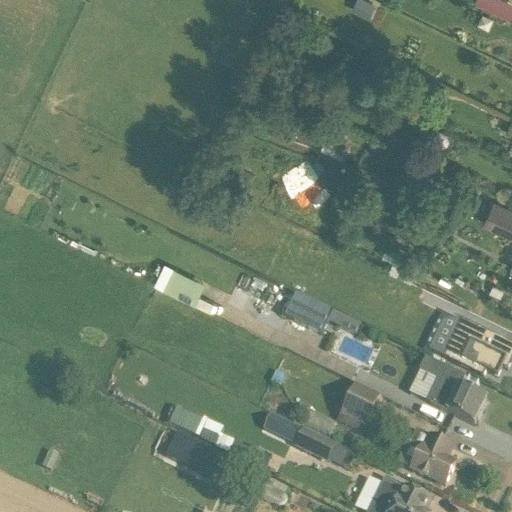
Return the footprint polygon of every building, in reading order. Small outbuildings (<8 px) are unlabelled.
[(365,18),(372,3),(365,0),(356,0),(352,11),(365,18)] [(481,226),(498,235),(500,231),(511,237),(511,235),(511,210),(494,201),(481,226)] [(190,302),(200,280),(169,266),(159,288),(190,302)] [(334,314),(297,295),(285,319),(322,338),(334,314)] [(333,318),(332,326),(338,331),(345,329),(346,321),(341,315),(333,318)] [(462,322),(443,359),(444,359),(484,379),(486,373),(487,373),(498,379),(499,379),(503,370),(507,362),(511,364),(511,363),(511,346),(467,324),(462,322)] [(487,402),(461,389),(463,385),(452,379),(446,391),(457,396),(448,415),(475,428),(487,402)] [(355,388),(340,418),(366,431),(381,401),(355,388)] [(215,442),(220,422),(171,408),(165,428),(215,442)] [(310,410),(304,423),(328,434),(334,421),(310,410)] [(304,430),(297,444),(295,448),(327,463),(336,445),(304,430)] [(431,439),(431,440),(416,433),(411,444),(410,443),(399,465),(446,488),(456,466),(448,462),(453,449),(431,439)] [(239,464),(178,434),(166,458),(167,459),(226,489),(239,464)] [(267,454),(252,448),(246,461),(261,468),(267,454)] [(369,511),(427,511),(432,502),(404,488),(402,493),(383,484),(369,511)] [(243,498),(249,498),(252,494),(252,489),(248,485),(242,485),(239,489),(239,495),(243,498)]
